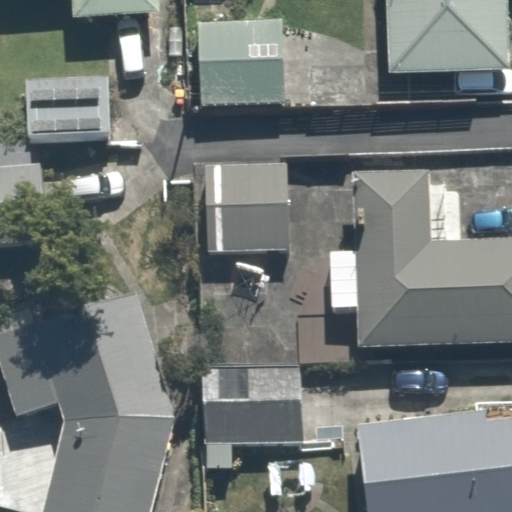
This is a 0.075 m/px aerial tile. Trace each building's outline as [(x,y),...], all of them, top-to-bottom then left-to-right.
[(165,0),(8,0),(8,10),(75,8),(76,42),(167,40),(165,0)] [(385,0),(388,72),(509,69),(507,0),(385,0)] [(282,20),(198,23),(200,106),(284,104),(282,20)] [(112,81),(13,87),(17,158),(116,152),(112,81)] [(48,166),(0,168),(0,262),(53,260),(48,166)] [(212,170),(210,253),(310,256),(312,173),(212,170)] [(357,263),(328,263),(329,329),(358,328),(358,359),(511,356),(511,246),(449,248),(448,184),(356,185),(357,263)] [(160,511),(183,438),(146,304),(0,345),(0,374),(14,436),(63,424),(44,511),(160,511)] [(301,367),(202,369),(203,443),(302,442),(301,367)] [(511,511),(511,429),(360,441),(365,511),(511,511)]
